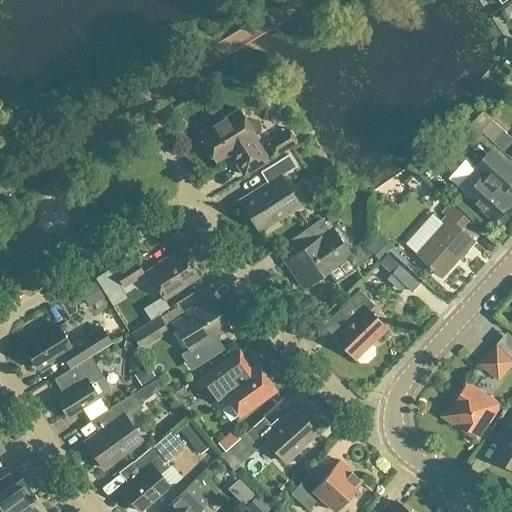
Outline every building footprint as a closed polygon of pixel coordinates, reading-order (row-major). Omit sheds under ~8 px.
[(238,112),(198,137),(214,164),(229,155),(243,177),(267,162),(253,140),(255,138),(254,138),(258,136),(259,133),(259,130),(258,127),(255,123),(250,122),(246,124),(238,112)] [(511,140),(502,132),(491,122),(481,134),(511,162),(511,140)] [(266,143),(275,157),(295,144),(287,131),(266,143)] [(511,170),(491,151),(487,155),(474,170),(457,189),(465,197),(493,222),(511,202),(503,194),(511,183),(511,170)] [(280,178),(295,169),(288,156),(259,174),(267,186),(239,203),(258,233),(298,208),(280,178)] [(245,192),(261,182),(255,172),(239,182),(245,192)] [(441,279),(473,243),(448,220),(416,256),(441,279)] [(320,221),(291,241),(299,253),(284,263),(303,289),(347,259),(320,221)] [(163,300),(197,279),(180,252),(146,273),(163,300)] [(123,289),(143,276),(134,262),(114,275),(123,289)] [(369,346),(385,330),(368,313),(374,307),(358,291),(336,313),(344,320),(344,325),(331,337),(335,341),(334,344),(339,349),(342,349),(354,361),(355,360),(359,364),(366,364),(373,357),(373,350),(369,346)] [(196,348),(205,362),(222,351),(213,337),(227,328),(210,301),(171,325),(188,352),(196,348)] [(139,350),(167,333),(158,319),(131,336),(139,350)] [(55,325),(22,346),(36,370),(60,355),(68,368),(92,353),(93,355),(109,345),(100,329),(69,348),(55,325)] [(498,381),(511,365),(511,361),(496,347),(480,365),(498,381)] [(257,368),(251,371),(238,353),(195,385),(209,404),(222,395),(238,417),(274,392),(272,390),(273,386),(267,378),(263,377),(257,368)] [(55,400),(67,419),(109,394),(110,390),(90,358),(53,381),(62,396),(55,400)] [(136,389),(142,401),(166,389),(160,377),(136,389)] [(443,418),(476,440),(498,406),(465,384),(443,418)] [(105,412),(112,423),(84,444),(103,470),(141,443),(126,421),(142,409),(133,396),(105,412)] [(284,464),(316,434),(294,410),(273,430),(263,419),(244,436),(254,447),(262,440),(284,464)] [(511,412),(493,441),(504,448),(497,460),(511,470),(511,412)] [(228,450),(243,435),(235,428),(220,442),(228,450)] [(169,432),(132,464),(141,475),(120,492),(137,511),(140,511),(169,488),(160,477),(169,469),(164,463),(182,447),(169,432)] [(307,511),(319,499),(332,511),(334,511),(361,483),(350,473),(351,473),(339,462),(320,484),(309,474),(289,496),(307,511)] [(0,511),(14,511),(35,498),(33,496),(32,496),(21,480),(0,495),(0,511)] [(195,481),(166,509),(169,511),(197,511),(198,511),(212,498),(195,481)] [(35,498),(14,511),(43,511),(35,500),(36,500),(35,498)]
